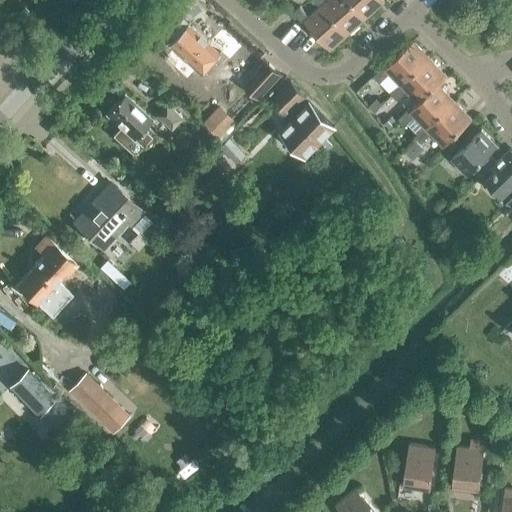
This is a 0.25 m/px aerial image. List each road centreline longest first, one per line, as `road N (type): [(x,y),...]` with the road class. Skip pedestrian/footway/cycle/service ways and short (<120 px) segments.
road 1 (residential): [(405,15),(343,72),(324,78),(306,72),(227,0)]
road 2 (tertiary): [(23,100),(118,0)]
